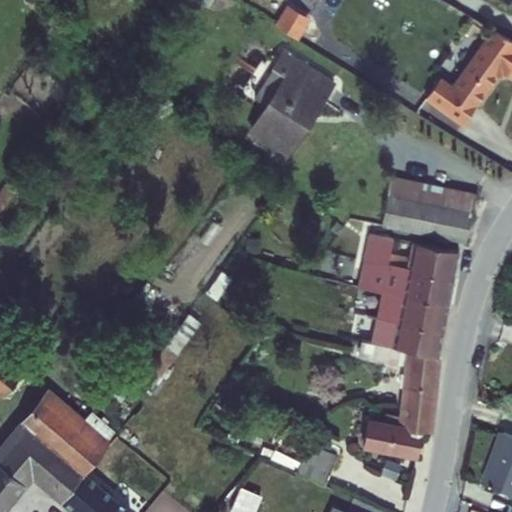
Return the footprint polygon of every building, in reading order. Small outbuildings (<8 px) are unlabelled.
[(308,22),(286,9),(276,25),(287,32),(297,39),(308,22)] [(511,39),(494,30),(454,82),(443,73),(428,91),(464,119),(500,72),(511,71),(511,39)] [(331,85),(283,52),(252,100),(265,107),(251,129),(288,152),(331,85)] [(384,225),(469,242),(478,191),(391,179),(384,225)] [(383,254),(386,236),(371,234),(365,262),(375,264),(381,265),(382,261),(375,259),(376,252),(383,254)] [(375,259),(382,261),(381,265),(387,267),(406,270),(454,280),(459,250),(415,242),(412,259),(394,256),(396,238),(386,236),(383,254),(376,252),(375,259)] [(381,265),(375,264),(365,262),(365,267),(360,289),(445,305),(454,280),(406,270),(387,267),(381,265)] [(445,305),(360,289),(353,288),(347,311),(365,314),(378,317),(397,321),(440,330),(442,317),(445,305)] [(440,333),(440,330),(397,321),(395,332),(376,328),(378,317),(365,314),(362,338),(374,340),(392,345),(410,349),(437,355),(440,333)] [(362,338),(359,354),(408,364),(410,349),(392,345),(374,340),(362,338)] [(410,349),(408,364),(403,403),(435,405),(437,355),(410,349)] [(0,393),(4,397),(22,374),(0,357),(0,393)] [(113,428),(55,380),(46,392),(103,440),(113,428)] [(103,440),(46,392),(0,448),(0,459),(25,480),(31,474),(57,498),(83,465),(103,440)] [(396,423),(395,437),(412,438),(413,428),(423,429),(431,429),(435,405),(403,403),(403,414),(397,414),(396,423)] [(395,437),(396,423),(368,417),(364,442),(418,453),(423,429),(413,428),(412,438),(395,437)] [(511,432),(503,429),(480,480),(511,491),(511,432)] [(339,455),(312,442),(300,470),(328,482),(339,455)] [(0,509),(25,480),(0,459),(0,509)] [(128,511),(132,508),(83,465),(57,498),(73,511),(128,511)] [(243,484),(233,506),(246,511),(252,511),(261,492),(243,484)] [(358,511),(334,501),(328,511),(358,511)]
